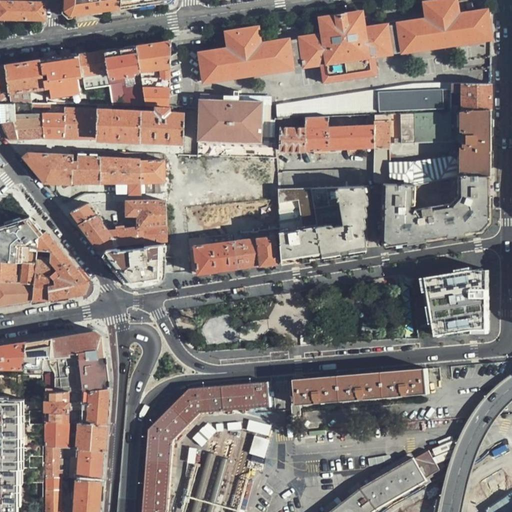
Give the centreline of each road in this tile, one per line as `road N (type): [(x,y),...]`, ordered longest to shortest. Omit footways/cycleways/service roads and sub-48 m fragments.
road 1 (secondary): [(510,343),(240,370)]
road 2 (secondary): [(508,0),(508,245)]
road 3 (residential): [(115,304),(0,150)]
road 4 (residential): [(0,46),(189,17)]
road 5 (tertiary): [(113,511),(121,343)]
road 6 (residential): [(240,370),(192,361),(144,299),(115,304)]
road 7 (trunk): [(454,511),(475,431),(511,387)]
road 8 (trunk): [(240,370),(171,383),(134,423)]
road 9 (trunk): [(121,343),(140,331),(152,344),(134,423)]
